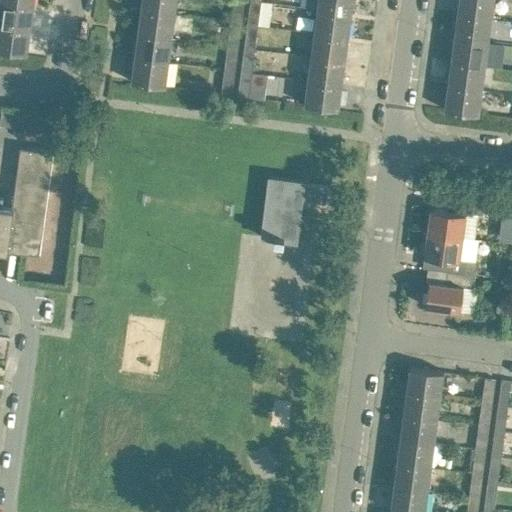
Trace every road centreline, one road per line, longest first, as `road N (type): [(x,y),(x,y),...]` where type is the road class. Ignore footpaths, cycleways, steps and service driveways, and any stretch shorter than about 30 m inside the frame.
road 1 (residential): [(6,511),(32,294),(0,290)]
road 2 (residential): [(372,339),(398,134)]
road 3 (residential): [(349,511),(372,339)]
road 4 (residential): [(0,84),(59,91),(72,0)]
road 5 (residential): [(511,354),(372,339)]
road 6 (residential): [(398,134),(415,0)]
